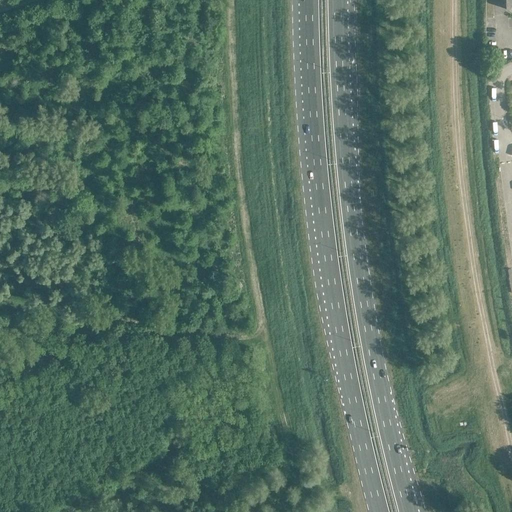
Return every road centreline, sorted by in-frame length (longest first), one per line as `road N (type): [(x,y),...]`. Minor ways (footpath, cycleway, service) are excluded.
road 1 (trunk): [(410,511),(362,296),(345,162),(339,0)]
road 2 (trunk): [(308,0),(321,209),(378,511)]
road 3 (track): [(454,0),(467,224),(511,453)]
